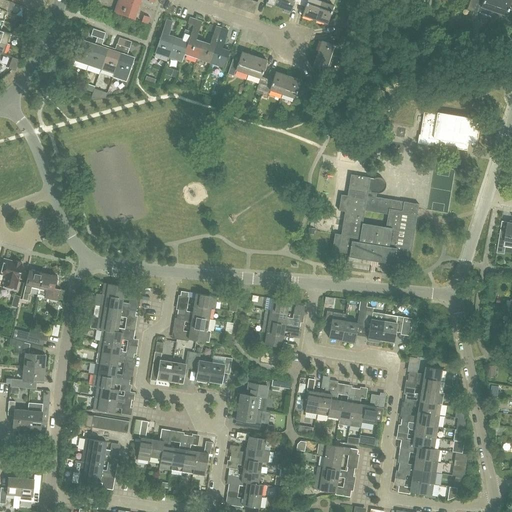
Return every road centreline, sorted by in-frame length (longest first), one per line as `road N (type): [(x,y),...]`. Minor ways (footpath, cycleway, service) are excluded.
road 1 (residential): [(494,500),(444,506),(384,496),(394,363),(307,349),(316,284)]
road 2 (residential): [(492,487),(455,295)]
road 3 (residential): [(54,446),(79,280),(91,259)]
road 4 (residential): [(190,400),(146,393),(139,382),(145,336),(165,322),(173,272)]
road 5 (residential): [(49,491),(195,511)]
road 6 (residential): [(316,284),(173,272)]
road 7 (residential): [(455,295),(316,284)]
